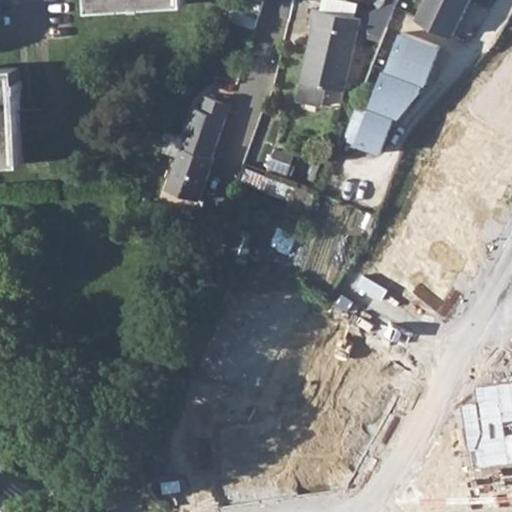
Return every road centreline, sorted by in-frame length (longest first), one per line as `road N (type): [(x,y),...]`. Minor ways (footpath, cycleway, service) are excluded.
road 1 (residential): [(379,511),(511,257)]
road 2 (residential): [(278,0),(216,207)]
road 3 (residential): [(511,496),(383,511)]
